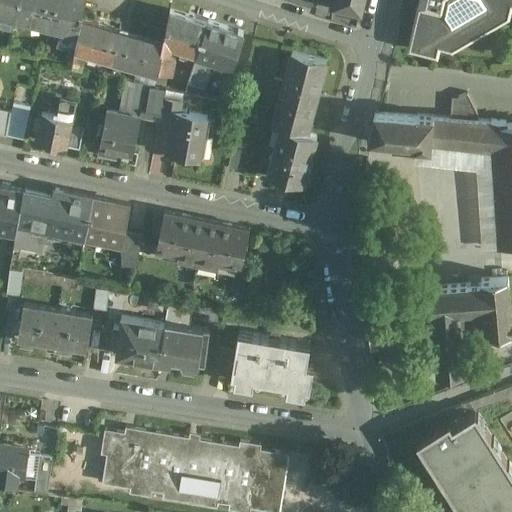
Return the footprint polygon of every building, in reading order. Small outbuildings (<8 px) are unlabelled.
[(0,0),(0,17),(14,21),(19,0),(0,0)] [(85,0),(19,0),(14,21),(61,32),(57,48),(74,52),(81,21),(85,0)] [(312,0),(276,0),(310,10),(312,0)] [(363,0),(335,0),(333,7),(360,13),(363,0)] [(511,0),(418,0),(411,34),(411,35),(407,52),(411,53),(423,56),(424,56),(437,59),(438,57),(440,50),(452,52),(509,17),(511,6),(511,0)] [(208,24),(170,11),(163,45),(157,73),(172,76),(175,59),(170,57),(171,50),(180,53),(179,58),(186,60),(187,55),(197,58),(208,24)] [(163,45),(81,21),(74,52),(74,53),(156,77),(157,73),(163,45)] [(242,35),(208,24),(197,58),(185,95),(200,98),(209,70),(204,69),(206,61),(231,70),(242,35)] [(280,128),(307,134),(326,62),(291,52),(272,126),(280,128)] [(227,80),(221,100),(231,103),(237,83),(227,80)] [(150,87),(134,82),(130,106),(146,108),(150,88),(150,87)] [(164,91),(150,88),(146,108),(145,117),(160,120),(163,99),(163,98),(164,91)] [(467,94),(457,100),(451,99),(450,120),(477,122),(478,117),(467,94)] [(185,157),(192,113),(173,110),(175,101),(181,102),(181,101),(163,98),(163,99),(160,120),(172,122),(167,153),(165,153),(165,154),(185,157)] [(57,116),(42,113),(36,141),(66,147),(67,146),(71,126),(75,103),(60,100),(57,116)] [(31,106),(13,102),(11,112),(6,136),(23,139),(31,106)] [(11,112),(0,109),(0,134),(6,136),(11,112)] [(118,152),(125,115),(107,111),(98,154),(117,157),(118,152)] [(192,113),(185,157),(200,159),(200,158),(206,117),(207,117),(208,116),(192,113)] [(125,115),(118,152),(132,155),(140,118),(125,115)] [(432,118),(415,117),(374,115),(368,144),(413,147),(413,149),(430,151),(431,147),(492,152),(498,252),(503,251),(503,252),(511,251),(511,125),(506,126),(505,122),(490,121),(490,123),(477,122),(450,120),(432,119),(432,118)] [(83,129),(71,126),(67,146),(79,149),(83,129)] [(307,134),(280,128),(267,177),(304,187),(317,137),(307,134)] [(244,147),(232,144),(227,168),(239,170),(244,147)] [(24,190),(0,185),(0,233),(15,236),(17,224),(24,190)] [(93,197),(52,189),(51,195),(48,211),(49,211),(46,229),(47,230),(60,232),(60,234),(84,239),(93,197)] [(51,195),(24,190),(17,224),(46,229),(49,211),(48,211),(51,195)] [(131,205),(93,197),(84,239),(108,243),(108,242),(122,245),(125,231),(131,205)] [(207,220),(163,212),(155,251),(178,256),(177,261),(197,266),(207,220)] [(249,229),(207,220),(197,266),(217,270),(219,264),(241,269),(249,229)] [(46,229),(17,224),(15,236),(13,248),(43,253),(47,230),(46,229)] [(143,234),(125,231),(122,245),(121,270),(93,264),(89,283),(97,284),(109,287),(130,292),(143,234)] [(93,264),(72,260),(68,279),(89,283),(93,264)] [(22,271),(9,269),(7,292),(18,294),(22,271)] [(481,285),(427,289),(429,318),(431,317),(435,380),(463,378),(458,316),(482,314),(484,338),(511,335),(511,332),(511,331),(511,320),(511,321),(508,279),(481,281),(481,285)] [(109,287),(97,284),(94,308),(106,310),(109,287)] [(193,305),(168,301),(164,322),(165,322),(189,326),(193,305)] [(93,315),(23,303),(17,338),(87,350),(93,315)] [(164,323),(122,317),(120,327),(114,326),(112,341),(118,342),(115,355),(159,362),(165,322),(164,322),(164,323)] [(189,326),(165,322),(159,362),(194,368),(199,363),(205,364),(209,330),(189,326)] [(310,345),(240,334),(237,351),(233,374),(232,377),(310,390),(314,367),(306,366),(310,345)] [(237,351),(219,348),(216,372),(233,374),(237,351)] [(511,511),(511,467),(509,463),(507,464),(500,452),(501,451),(493,439),(492,439),(484,427),(486,427),(478,414),(476,415),(475,413),(452,428),(449,423),(416,444),(421,451),(419,452),(427,464),(429,463),(436,475),(435,476),(443,488),(444,488),(452,499),(450,500),(457,511),(459,511),(460,511),(459,511),(511,511)] [(239,446),(126,427),(121,455),(107,452),(102,482),(131,487),(130,492),(151,496),(151,490),(164,492),(163,498),(217,507),(218,501),(230,503),(229,509),(249,511),(251,507),(280,511),(289,454),(260,449),(261,444),(240,440),(239,446)] [(28,448),(0,443),(0,482),(10,484),(12,475),(24,477),(28,448)] [(53,455),(39,453),(33,492),(47,494),(53,455)] [(80,511),(81,506),(68,502),(67,511),(80,511)]
